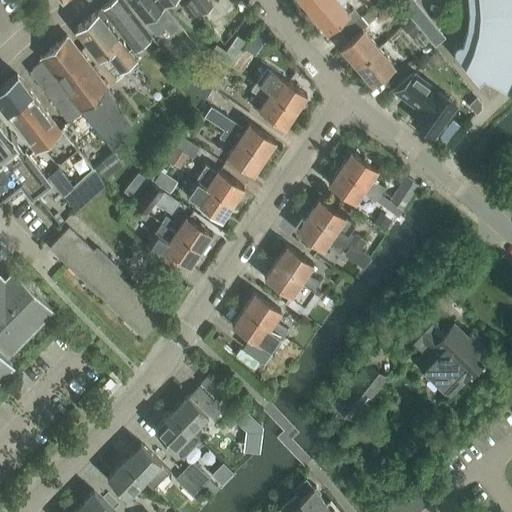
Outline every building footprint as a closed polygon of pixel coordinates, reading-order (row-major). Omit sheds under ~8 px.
[(124,0),(113,0),(103,8),(135,49),(152,36),(124,0)] [(160,0),(128,0),(156,35),(166,27),(171,33),(180,25),(166,6),(160,0)] [(191,0),(189,0),(182,6),(190,17),(199,10),(191,0)] [(191,0),(199,10),(203,15),(214,7),(208,0),(191,0)] [(301,0),(313,13),(328,0),(301,0)] [(338,25),(345,32),(363,17),(356,9),(352,13),(340,0),(328,0),(313,13),(329,32),(338,25)] [(445,38),(413,0),(396,0),(435,46),(445,38)] [(511,0),(469,0),(470,11),(469,27),(464,44),(460,44),(458,45),(456,48),(456,52),(457,55),(467,65),(473,73),(479,80),(485,75),(506,88),(511,75),(511,0)] [(225,9),(216,17),(227,30),(236,22),(225,9)] [(76,30),(99,59),(107,53),(125,74),(139,64),(98,12),(76,30)] [(369,25),(363,17),(345,32),(351,40),(342,48),(359,67),(381,48),(365,29),(369,25)] [(411,20),(403,27),(411,37),(420,30),(411,20)] [(251,42),(247,48),(255,53),(257,55),(271,34),(260,27),(251,42)] [(422,33),(415,39),(423,48),(429,42),(422,33)] [(240,35),(236,41),(223,60),(234,67),(247,48),(251,42),(240,35)] [(80,112),(114,150),(134,124),(110,88),(69,36),(40,58),(43,61),(29,71),(68,122),(80,112)] [(247,48),(234,67),(241,72),(255,53),(247,48)] [(397,67),(381,48),(359,67),(375,86),(384,78),(391,86),(401,77),(394,69),(397,67)] [(412,59),(406,65),(412,72),(418,66),(412,59)] [(194,74),(218,91),(225,81),(201,65),(194,74)] [(309,94),(283,76),(269,67),(262,77),(258,83),(297,110),(309,94)] [(174,68),(164,75),(172,85),(181,78),(174,68)] [(457,104),(415,73),(395,89),(399,91),(397,93),(408,101),(411,97),(425,108),(416,120),(435,134),(457,104)] [(0,101),(38,150),(62,131),(19,75),(0,90),(0,101)] [(184,85),(203,99),(210,89),(191,75),(184,85)] [(286,127),(297,110),(258,83),(253,91),(267,99),(260,109),(286,127)] [(250,122),(245,129),(211,106),(205,115),(226,129),(265,157),(277,140),(250,122)] [(198,112),(191,123),(199,128),(206,118),(198,112)] [(0,118),(0,202),(22,185),(32,198),(52,183),(26,151),(24,153),(17,143),(18,142),(0,118)] [(254,173),(265,157),(226,129),(220,137),(235,144),(227,155),(254,173)] [(167,157),(180,166),(189,153),(193,156),(200,146),(183,135),(167,157)] [(353,150),(342,167),(381,194),(386,187),(372,179),(379,168),(353,150)] [(115,153),(96,167),(106,179),(124,164),(115,153)] [(218,168),(215,172),(201,163),(193,175),(234,203),(245,186),(218,168)] [(398,163),(390,174),(401,183),(410,171),(398,163)] [(375,202),(381,194),(342,167),(330,184),(356,202),(363,191),(375,202)] [(49,176),(64,196),(74,188),(59,168),(49,176)] [(153,182),(170,193),(177,182),(161,171),(153,182)] [(138,172),(124,190),(134,199),(149,180),(138,172)] [(222,219),(234,203),(193,175),(191,178),(193,179),(183,193),(195,201),(222,219)] [(403,208),(419,185),(408,177),(391,200),(403,208)] [(136,203),(148,212),(163,189),(151,181),(136,203)] [(320,198),(309,215),(348,242),(354,234),(355,232),(359,226),(320,198)] [(381,211),(374,222),(385,230),(392,219),(381,211)] [(167,215),(162,222),(202,249),(213,232),(187,214),(180,225),(167,215)] [(343,248),(348,242),(309,215),(298,231),(324,249),(331,238),(343,248)] [(162,222),(158,229),(145,246),(163,258),(161,260),(173,268),(179,258),(190,266),(202,249),(162,222)] [(68,263),(86,281),(109,257),(101,249),(97,252),(70,228),(52,248),(60,256),(63,253),(71,260),(68,263)] [(354,234),(348,242),(352,244),(360,250),(367,241),(355,232),(354,234)] [(352,244),(344,255),(353,261),(360,250),(352,244)] [(303,280),(316,289),(321,281),(307,274),(314,263),(288,245),(277,261),(303,280)] [(86,281),(105,299),(125,279),(115,269),(118,266),(109,257),(86,281)] [(300,284),(303,280),(277,261),(266,278),(291,295),(286,302),(301,312),(305,305),(292,296),(300,284)] [(0,372),(12,360),(7,355),(53,309),(16,272),(5,283),(0,277),(0,372)] [(105,299),(124,317),(147,293),(139,285),(135,289),(125,279),(105,299)] [(256,292),(244,308),(284,335),(288,329),(274,321),(282,310),(256,292)] [(156,301),(147,293),(124,317),(143,336),(163,316),(152,305),(156,301)] [(267,347),(274,337),(279,342),(284,335),(244,308),(233,325),(251,337),(244,347),(263,360),(271,349),(267,347)] [(491,353),(478,340),(475,343),(455,324),(441,338),(433,330),(437,326),(427,316),(408,336),(425,353),(416,361),(450,394),(491,353)] [(219,334),(213,339),(219,348),(226,342),(219,334)] [(387,383),(378,376),(368,367),(338,405),(357,421),(366,409),(364,407),(368,401),(371,403),(387,383)] [(187,394),(171,411),(192,431),(207,415),(212,420),(221,410),(198,386),(188,396),(187,394)] [(244,408),(234,419),(246,430),(256,419),(244,408)] [(154,428),(175,449),(184,457),(201,439),(192,431),(171,411),(154,428)] [(361,420),(348,434),(366,449),(378,435),(361,420)] [(141,442),(124,459),(144,479),(153,488),(170,470),(141,442)] [(127,497),(144,479),(124,459),(107,477),(127,497)] [(192,462),(183,470),(201,487),(209,478),(192,462)] [(194,494),(201,487),(183,470),(176,478),(194,494)] [(417,481),(432,500),(442,493),(427,473),(417,481)] [(281,505),(286,511),(328,511),(332,509),(307,477),(294,488),(298,492),(281,505)] [(209,479),(202,487),(212,497),(219,489),(209,479)] [(423,507),(432,500),(417,481),(408,488),(423,507)] [(194,494),(193,495),(204,505),(212,497),(202,487),(201,487),(194,494)] [(411,511),(416,511),(423,507),(408,488),(398,495),(411,511)] [(94,491),(77,508),(81,511),(112,511),(114,510),(94,491)] [(395,511),(411,511),(398,495),(388,502),(395,511)] [(395,511),(388,502),(378,510),(379,511),(395,511)]
